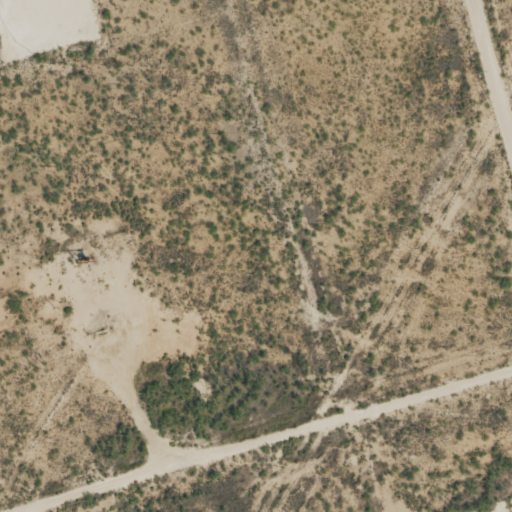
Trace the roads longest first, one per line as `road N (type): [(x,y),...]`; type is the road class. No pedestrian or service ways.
road 1 (track): [(92,511),(511,390)]
road 2 (track): [(511,340),(416,0)]
